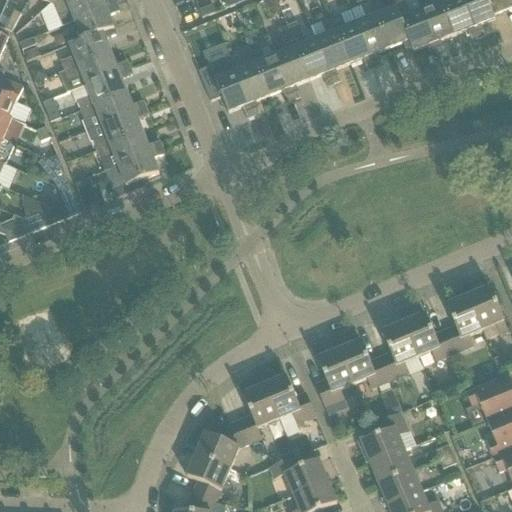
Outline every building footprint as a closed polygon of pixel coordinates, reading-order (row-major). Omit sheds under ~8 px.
[(75,24),(117,7),(114,0),(103,5),(101,0),(54,0),(51,6),(52,6),(54,9),(59,20),(62,29),(75,24)] [(242,0),(232,0),(227,2),(230,10),(244,4),(242,0)] [(454,38),(438,0),(416,0),(421,13),(438,57),(445,54),(441,43),(454,38)] [(450,0),(439,0),(454,38),(467,33),(472,43),(479,41),(462,0),(454,0),(451,2),(450,0)] [(462,0),(479,41),(485,38),(481,27),(495,22),(494,18),(511,10),(502,0),(462,0)] [(511,0),(502,0),(511,10),(511,0)] [(414,54),(397,10),(386,15),(381,1),(371,5),(390,51),(403,46),(407,57),(414,54)] [(438,57),(421,13),(411,17),(406,4),(396,8),(397,10),(414,54),(427,49),(432,59),(438,57)] [(390,51),(371,5),(362,9),(367,22),(356,26),(374,70),(381,67),(376,56),(390,51)] [(120,14),(117,7),(75,24),(79,33),(66,39),(70,47),(81,42),(82,43),(114,31),(109,18),(120,14)] [(216,15),(213,8),(199,13),(202,21),(216,15)] [(15,13),(10,22),(17,26),(21,16),(15,13)] [(374,70),(356,26),(346,31),(341,17),(331,21),(349,67),(363,62),(367,73),(374,70)] [(349,67),(331,21),(311,29),(317,42),(316,42),(334,86),(340,83),(336,72),(349,67)] [(12,35),(17,26),(10,22),(5,31),(12,35)] [(287,54),(276,59),(294,102),(300,99),(296,88),(309,83),(291,37),(287,28),(278,32),(287,54)] [(116,37),(114,31),(82,43),(81,42),(70,47),(74,59),(61,64),(65,74),(111,55),(105,42),(116,37)] [(334,86),(316,42),(306,47),(300,33),(291,37),(309,83),(323,78),(327,89),(334,86)] [(0,60),(9,40),(0,36),(0,60)] [(23,53),(36,48),(33,41),(20,46),(23,53)] [(294,102),(276,59),(266,63),(260,49),(251,53),(269,99),(283,94),(287,105),(294,102)] [(269,99),(251,53),(241,57),(247,70),(236,75),(254,118),(260,115),(256,104),(269,99)] [(111,55),(65,74),(68,83),(82,78),(86,88),(130,71),(127,64),(116,68),(111,55)] [(199,74),(211,104),(222,100),(228,116),(243,110),(247,121),(254,118),(236,75),(231,61),(199,74)] [(81,114),(127,95),(121,82),(132,77),(130,71),(86,88),(90,99),(77,104),(81,113),(81,114)] [(58,76),(38,86),(43,96),(63,86),(58,76)] [(0,117),(11,122),(18,106),(20,101),(24,91),(19,89),(1,81),(0,83),(0,117)] [(132,109),(127,95),(81,114),(84,123),(98,118),(102,128),(146,111),(143,104),(132,109)] [(56,107),(45,111),(51,126),(62,121),(56,107)] [(148,118),(146,111),(102,128),(106,139),(93,144),(97,154),(143,135),(137,122),(148,118)] [(0,141),(5,143),(13,123),(0,117),(0,141)] [(41,145),(50,141),(46,130),(37,134),(41,145)] [(148,149),(143,135),(97,154),(101,163),(114,158),(118,168),(162,151),(159,144),(148,149)] [(15,148),(5,143),(0,141),(0,164),(4,166),(7,167),(15,148)] [(165,158),(162,151),(118,168),(123,179),(117,181),(121,190),(113,194),(116,202),(146,190),(143,183),(159,176),(154,162),(165,158)] [(62,169),(57,158),(51,161),(48,162),(52,173),(62,169)] [(90,182),(77,187),(87,211),(99,206),(90,182)] [(81,216),(73,198),(68,186),(58,190),(65,206),(64,206),(68,217),(70,221),(81,216)] [(68,217),(64,206),(55,210),(53,206),(42,210),(49,229),(61,224),(59,221),(68,217)] [(49,229),(42,210),(26,217),(27,220),(23,222),(29,237),(49,229)] [(16,230),(5,235),(6,237),(9,245),(29,237),(23,222),(14,218),(13,222),(16,230)] [(490,290),(468,299),(483,333),(496,328),(500,338),(508,334),(490,290)] [(483,333),(468,299),(447,308),(455,329),(445,333),(454,357),(471,350),(467,340),(483,333)] [(425,317),(404,326),(418,360),(431,354),(436,365),(454,357),(445,333),(434,338),(425,317)] [(418,360),(404,326),(382,335),(391,356),(380,360),(390,384),(409,376),(404,366),(418,360)] [(361,344),(339,353),(353,387),(367,381),(371,391),(390,384),(380,360),(370,365),(361,344)] [(353,387),(339,353),(318,362),(326,383),(316,387),(325,411),(344,403),(340,393),(353,387)] [(500,375),(509,371),(504,358),(494,362),(500,375)] [(286,379),(265,388),(279,422),(292,417),(297,427),(316,419),(306,396),(295,400),(286,379)] [(497,382),(466,395),(472,410),(480,407),(487,425),(511,414),(511,389),(502,394),(497,382)] [(279,422),(265,388),(243,397),(252,418),(241,423),(251,446),(262,442),(257,431),(274,425),(279,422)] [(495,443),(487,446),(493,461),(511,453),(511,414),(487,425),(495,443)] [(370,466),(404,453),(399,439),(409,435),(401,416),(378,425),(383,436),(362,445),(370,466)] [(239,451),(251,446),(241,423),(230,427),(223,444),(206,436),(196,458),(230,472),(239,451)] [(440,463),(454,457),(450,448),(436,453),(440,463)] [(370,466),(379,488),(413,474),(404,453),(370,466)] [(511,453),(493,461),(499,475),(507,472),(511,484),(511,453)] [(454,457),(440,463),(444,472),(457,466),(454,457)] [(196,458),(187,479),(198,484),(193,495),(216,505),(230,472),(196,458)] [(285,477),(294,499),(328,485),(319,463),(298,472),(293,461),(270,471),(274,482),(285,477)] [(379,488),(388,509),(422,495),(413,474),(379,488)] [(322,511),(337,506),(328,485),(294,499),(299,511),(322,511)] [(213,511),(216,505),(193,495),(191,500),(186,511),(213,511)] [(440,511),(438,504),(427,508),(422,495),(388,509),(388,511),(440,511)]
